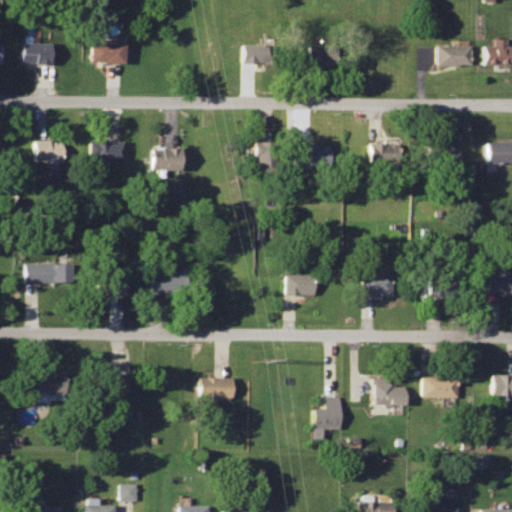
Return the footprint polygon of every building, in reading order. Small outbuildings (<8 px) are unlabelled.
[(508,46),(503,45),(503,39),(491,39),(490,45),(480,45),(480,64),(508,64),(508,46)] [(121,43),(88,41),(88,63),(121,63),(121,43)] [(48,43),(21,43),(22,62),(48,62),(48,43)] [(262,44),(237,44),(237,63),(262,63),(262,44)] [(332,45),(304,45),(304,62),(333,62),(332,45)] [(467,45),(432,45),(432,65),(467,65),(467,45)] [(58,141),(46,141),(46,138),(31,139),(30,160),(59,161),(58,141)] [(271,139),(250,139),(251,171),(272,171),(271,139)] [(120,140),(87,140),(87,155),(94,155),(94,161),(121,161),(120,140)] [(511,141),(483,141),(484,161),(511,161),(511,141)] [(324,143),(290,142),(291,168),(325,168),(324,143)] [(395,142),(365,142),(365,160),(395,159),(395,142)] [(454,142),(427,142),(427,164),(455,164),(454,142)] [(177,147),(147,146),(148,168),(178,168),(177,147)] [(68,263),(22,263),(22,282),(68,281),(68,263)] [(511,269),(485,269),(487,291),(511,290),(511,269)] [(179,271),(147,271),(146,293),(179,292),(179,271)] [(309,273),(280,274),(280,294),(309,293),(309,273)] [(388,274),(358,273),(359,295),(388,295),(388,274)] [(124,274),(95,274),(95,294),(124,294),(124,274)] [(454,275),(425,275),(425,294),(454,293),(454,275)] [(62,372),(27,373),(28,394),(62,393),(62,372)] [(124,372),(96,372),(96,391),(125,391),(124,372)] [(511,374),(487,375),(488,395),(511,394),(511,374)] [(451,376),(419,375),(418,396),(450,396),(451,376)] [(227,377),(194,377),(196,398),(228,396),(227,377)] [(401,383),(370,384),(370,404),(402,403),(401,383)] [(334,395),(320,395),(320,408),(309,409),(308,427),(335,427),(334,395)] [(132,482),(115,482),(115,499),(133,499),(132,482)] [(111,511),(111,503),(96,502),(95,497),(85,497),(85,503),(81,503),(81,511),(111,511)] [(453,511),(453,500),(423,500),(423,511),(453,511)] [(388,511),(388,501),(353,501),(353,511),(388,511)]
